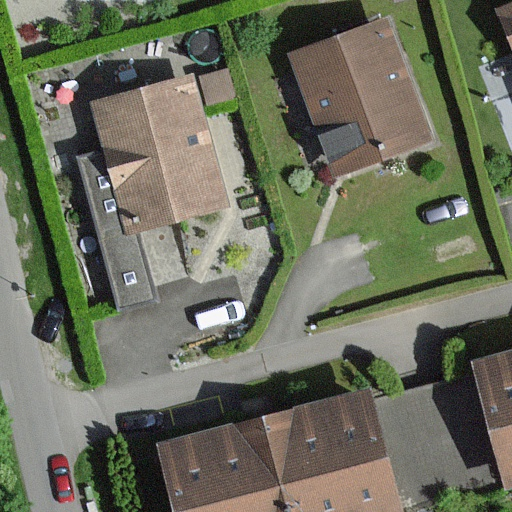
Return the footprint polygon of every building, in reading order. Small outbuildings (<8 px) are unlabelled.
[(511,6),(500,11),(511,40),(511,6)] [(388,21),(293,53),(334,171),(428,138),(388,21)] [(192,81),(99,103),(128,229),(221,207),(192,81)] [(511,351),(475,361),(506,484),(511,482),(511,351)] [(396,511),(367,398),(161,451),(176,511),(396,511)]
